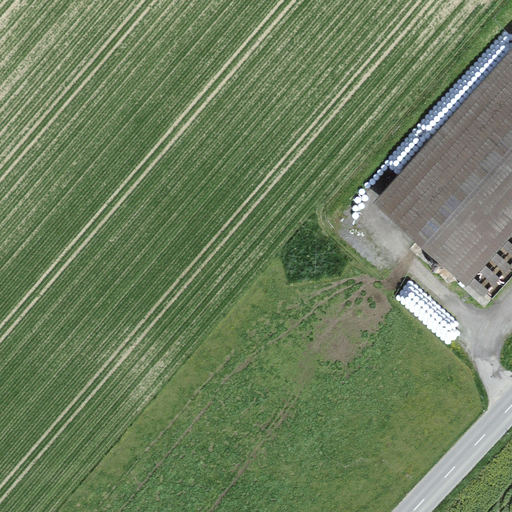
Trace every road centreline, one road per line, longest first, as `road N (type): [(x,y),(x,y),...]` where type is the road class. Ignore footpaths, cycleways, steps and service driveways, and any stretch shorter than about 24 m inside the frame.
road 1 (track): [(392,261),(457,324),(482,328),(511,314)]
road 2 (tertiary): [(511,406),(411,511)]
